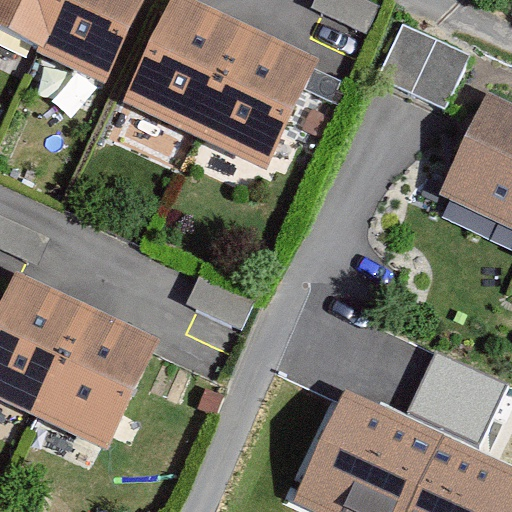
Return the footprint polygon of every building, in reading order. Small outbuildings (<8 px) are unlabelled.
[(0,0),(0,37),(39,56),(66,0),(0,0)] [(105,90),(147,0),(66,0),(39,56),(105,90)] [(381,6),(368,0),(315,0),(312,8),(322,13),(368,33),(381,6)] [(176,2),(126,109),(196,142),(246,35),(176,2)] [(471,55),(405,23),(379,77),(414,94),(444,109),(471,55)] [(268,175),(317,68),(246,35),(196,142),(268,175)] [(511,109),(486,97),(440,199),(511,231),(511,109)] [(331,119),(311,110),(302,130),(322,139),(331,119)] [(51,240),(0,217),(0,248),(27,261),(39,266),(51,240)] [(13,285),(0,311),(0,392),(40,412),(88,311),(16,277),(13,285)] [(251,305),(199,279),(185,307),(198,313),(238,332),(251,305)] [(154,354),(159,345),(88,311),(40,412),(105,443),(111,445),(114,437),(124,417),(154,354)] [(507,387),(436,354),(423,382),(408,414),(479,447),(507,387)] [(223,396),(205,389),(198,407),(217,414),(223,396)] [(345,394),(294,502),(316,511),(408,511),(442,439),(345,394)] [(511,511),(511,471),(442,439),(408,511),(511,511)]
